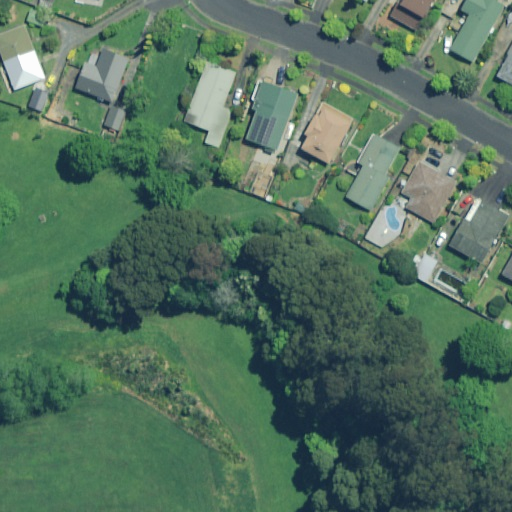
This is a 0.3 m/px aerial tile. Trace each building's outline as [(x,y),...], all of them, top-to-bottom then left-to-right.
[(74,0),(74,3),(99,9),(100,0),(74,0)] [(434,0),(399,0),(389,17),(415,32),(434,0)] [(473,64),(489,35),(491,36),(495,30),(493,28),(504,7),(492,0),(468,0),(462,12),(470,16),(451,52),(473,64)] [(47,17),(31,11),(26,22),(42,29),(47,17)] [(44,80),(24,27),(0,36),(0,54),(14,91),(44,80)] [(77,90),(112,103),(113,101),(118,103),(124,88),(118,86),(128,60),(103,51),(95,72),(85,69),(77,90)] [(511,52),(497,78),(511,86),(511,52)] [(235,74),(207,63),(184,123),(208,132),(204,144),(217,149),(231,113),(221,109),(235,74)] [(258,81),(251,101),(255,102),(251,112),(257,114),(247,140),(277,152),(298,96),(258,81)] [(353,122),(327,108),(319,121),(314,118),(307,133),(311,135),(303,151),(330,165),(353,122)] [(118,133),(125,115),(110,109),(104,127),(118,133)] [(387,179),(403,148),(375,134),(359,164),(365,167),(348,199),(375,213),(391,181),(387,179)] [(458,181),(421,161),(403,195),(412,200),(407,209),(435,224),(458,181)] [(509,218),(477,200),(465,221),(450,247),(482,265),(509,218)] [(437,263),(425,257),(414,279),(426,284),(437,263)]
